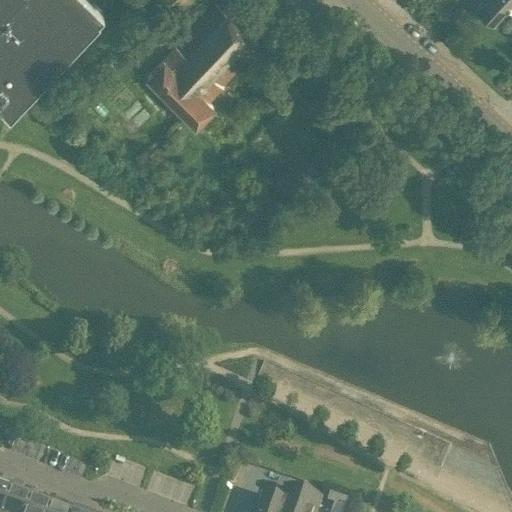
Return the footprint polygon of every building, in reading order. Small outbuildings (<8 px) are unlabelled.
[(0,0),(0,104),(7,111),(99,18),(97,16),(103,10),(92,0),(0,0)] [(511,0),(477,0),(475,3),(492,18),(508,0),(511,0)] [(208,98),(259,41),(217,1),(148,73),(197,122),(214,105),(208,98)] [(0,511),(1,511),(14,482),(13,482),(9,490),(0,486),(0,484),(3,478),(0,476),(0,511)] [(14,482),(1,511),(25,511),(30,498),(20,494),(23,486),(14,482)] [(316,511),(321,501),(286,489),(281,502),(261,496),(255,511),(316,511)] [(327,504),(334,507),(332,511),(346,511),(350,503),(330,496),(327,504)] [(30,498),(25,511),(48,511),(51,506),(30,498)]
